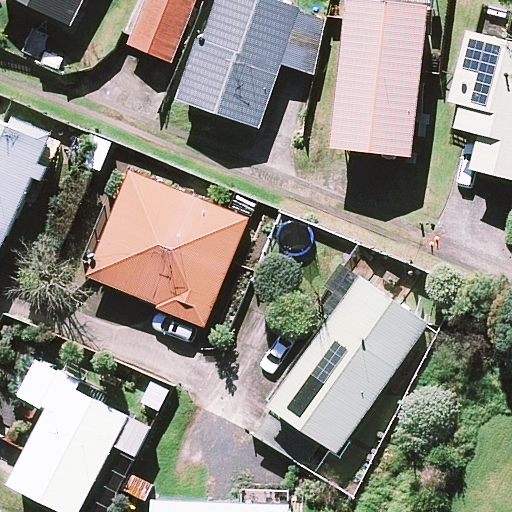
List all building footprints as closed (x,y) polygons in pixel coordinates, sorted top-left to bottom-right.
[(89,0),(16,0),(75,28),(89,0)] [(199,0),(151,0),(133,48),(174,65),(199,0)] [(331,24),(270,0),(220,0),(181,100),(260,132),(286,66),(311,75),(331,24)] [(434,4),(399,0),(356,0),(339,151),(417,160),(434,4)] [(485,37),(472,34),(453,108),(464,111),(459,131),(486,138),(477,173),(511,181),(511,46),(507,45),(511,25),(511,13),(492,8),(485,37)] [(0,262),(53,147),(0,122),(0,262)] [(250,225),(136,177),(92,280),(206,328),(250,225)] [(438,321),(362,272),(256,434),(306,469),(323,446),(340,459),(438,321)] [(84,387),(40,364),(23,395),(56,411),(17,487),(64,511),(85,511),(119,448),(141,459),(155,430),(81,393),(84,387)]
